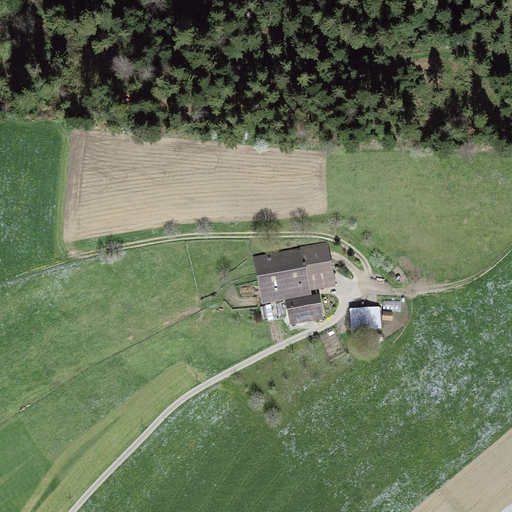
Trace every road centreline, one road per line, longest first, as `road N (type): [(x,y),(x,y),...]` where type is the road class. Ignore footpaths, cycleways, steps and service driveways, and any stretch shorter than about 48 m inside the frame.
road 1 (track): [(511,246),(471,279),(423,290),(378,285),(354,251),(310,233),(179,237),(0,279)]
road 2 (track): [(370,278),(332,320),(180,400),(72,511)]
